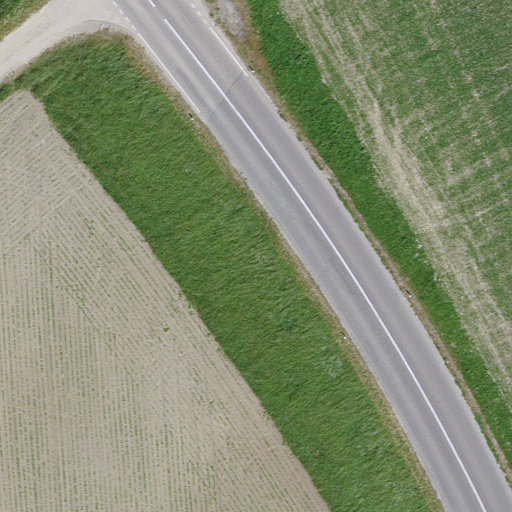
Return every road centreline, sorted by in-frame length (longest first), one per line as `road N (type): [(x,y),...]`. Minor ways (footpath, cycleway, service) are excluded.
road 1 (tertiary): [(475,511),(411,360),(145,0)]
road 2 (track): [(0,69),(99,0)]
